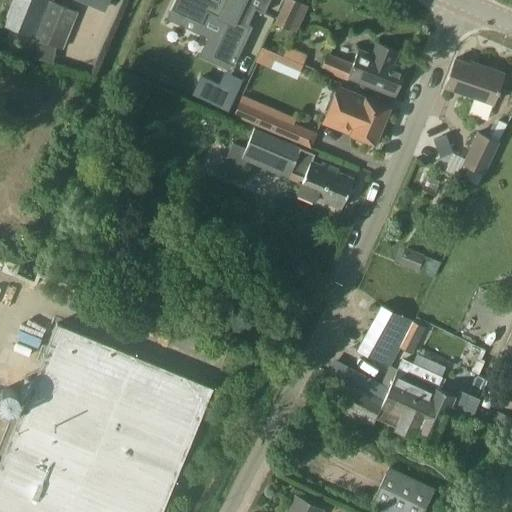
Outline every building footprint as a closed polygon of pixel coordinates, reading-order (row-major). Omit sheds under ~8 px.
[(12,0),(2,25),(16,31),(32,38),(47,0),(12,0)] [(48,0),(47,0),(32,38),(56,47),(63,50),(78,12),(48,0)] [(107,0),(80,0),(103,10),(107,0)] [(171,10),(171,11),(201,25),(208,12),(228,22),(212,57),(234,67),(253,27),(248,25),(255,9),(264,14),(270,0),(174,0),(170,10),(171,10)] [(308,6),(295,0),(285,0),(275,24),(296,33),(308,6)] [(373,55),(359,49),(353,63),(327,53),(321,68),(394,97),(406,68),(393,63),(398,52),(377,44),(373,55)] [(260,47),(255,65),(300,76),(306,52),(286,47),(284,52),(260,47)] [(502,76),(455,59),(445,87),(493,103),(502,76)] [(211,102),(220,84),(202,75),(193,94),(211,102)] [(338,86),(331,104),(322,124),(375,145),(390,107),(338,86)] [(242,96),(233,116),(252,124),(311,149),(317,133),(293,123),(295,119),(242,96)] [(468,113),(487,120),(493,105),(473,98),(468,113)] [(233,144),(221,171),(239,179),(246,162),(249,155),(304,178),(301,185),(298,192),(315,200),(315,198),(341,209),(354,180),(337,173),(338,170),(321,163),(320,165),(311,161),(314,155),(254,130),(245,149),(233,144)] [(499,142),(498,142),(477,132),(462,164),(463,165),(455,176),(478,186),(499,142)] [(447,134),(433,139),(440,157),(453,151),(447,134)] [(426,177),(422,186),(434,191),(437,181),(426,177)] [(406,247),(399,264),(422,273),(425,264),(421,262),(424,254),(406,247)] [(497,286),(497,296),(510,296),(510,287),(497,286)] [(415,321),(381,306),(356,351),(390,367),(415,321)] [(161,511),(212,388),(57,324),(0,461),(0,511),(161,511)] [(400,362),(389,388),(431,409),(433,406),(449,413),(451,408),(456,396),(437,387),(442,376),(413,363),(402,358),(400,362)] [(365,376),(360,387),(372,394),(384,400),(389,388),(380,384),(365,376)] [(431,409),(389,388),(384,400),(372,394),(360,387),(346,381),(334,406),(372,426),(378,413),(397,422),(395,427),(434,445),(449,413),(433,406),(431,409)] [(0,407),(1,408),(2,409),(4,410),(6,411),(9,411),(11,411),(13,410),(15,409),(17,408),(18,406),(19,404),(20,402),(20,400),(20,398),(20,396),(19,394),(18,392),(17,390),(15,389),(13,388),(11,387),(9,387),(6,387),(4,388),(2,389),(1,390),(0,390),(0,407)] [(456,396),(451,408),(472,418),(480,399),(459,390),(456,396)] [(422,511),(433,489),(387,468),(370,504),(387,511),(422,511)] [(296,496),(287,511),(320,511),(322,509),(296,496)]
